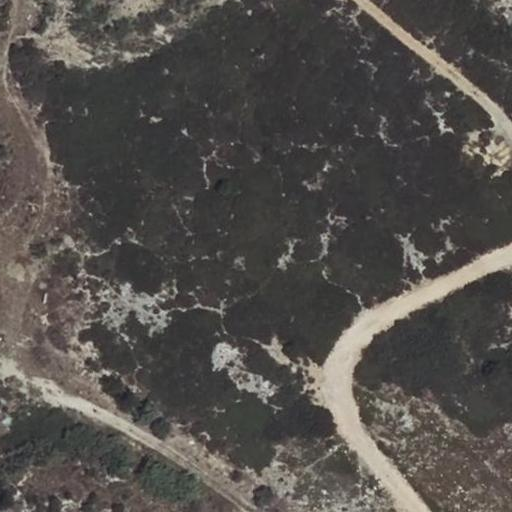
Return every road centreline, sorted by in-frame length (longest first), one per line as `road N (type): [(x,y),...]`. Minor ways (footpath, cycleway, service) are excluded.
road 1 (track): [(511,248),(343,333),(340,383),(364,448),(423,511)]
road 2 (track): [(511,155),(362,0)]
